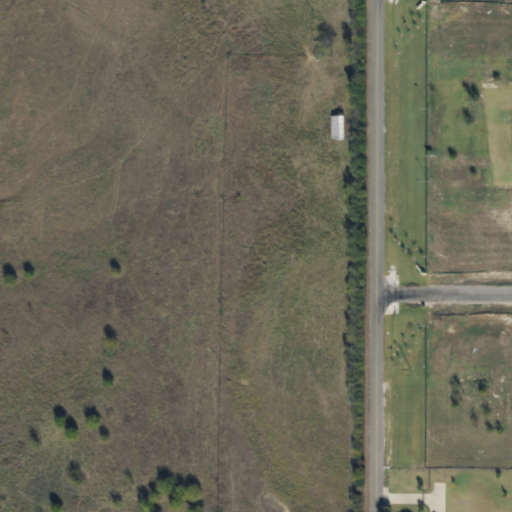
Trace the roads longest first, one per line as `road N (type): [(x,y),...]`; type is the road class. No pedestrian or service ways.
road 1 (residential): [(374,511),(370,0)]
road 2 (residential): [(370,300),(511,300)]
